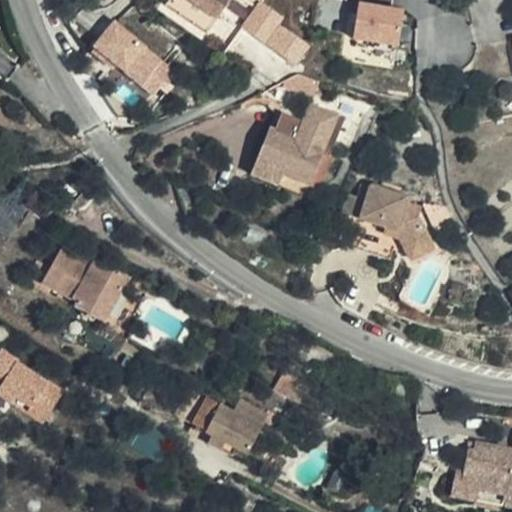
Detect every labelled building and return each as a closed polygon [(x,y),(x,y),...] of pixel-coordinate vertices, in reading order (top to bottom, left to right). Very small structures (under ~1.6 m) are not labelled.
[(202,32),(223,0),(166,0),(163,6),(202,32)] [(401,44),(403,5),(356,2),(354,42),(401,44)] [(304,48),(255,14),(244,31),(293,65),(304,48)] [(153,98),(178,68),(115,18),(91,47),(153,98)] [(327,95),(322,108),(329,111),(327,120),(353,128),(360,106),(327,95)] [(271,116),(250,164),(279,176),(277,181),(302,191),(318,154),(322,157),(326,146),(335,150),(340,138),(289,117),(290,113),(266,103),(263,113),(271,116)] [(329,111),(322,108),(320,118),(327,120),(329,111)] [(279,176),(250,164),(243,181),(271,192),(277,181),(279,176)] [(80,191),(61,175),(52,186),(72,202),(80,191)] [(420,216),(422,205),(405,201),(406,196),(371,189),(364,221),(397,228),(398,223),(410,226),(412,214),(420,216)] [(343,211),(358,215),(363,197),(348,193),(343,211)] [(78,309),(106,326),(122,335),(130,339),(148,307),(127,294),(135,279),(101,260),(95,268),(67,252),(47,285),(79,305),(78,309)] [(122,335),(106,326),(102,335),(117,343),(122,335)] [(0,350),(0,395),(49,420),(67,383),(0,350)] [(293,393),(301,379),(287,370),(278,384),(293,393)] [(412,391),(411,384),(406,379),(398,379),(392,382),(389,389),(390,396),(396,400),(403,401),(409,398),(412,391)] [(261,432),(236,418),(209,400),(193,426),(243,458),(261,432)] [(331,416),(314,406),(308,416),(325,426),(331,416)] [(240,410),(236,418),(261,432),(243,458),(243,460),(258,468),(279,434),(240,410)] [(511,446),(511,447),(475,439),(472,450),(465,449),(455,496),(500,505),(501,499),(511,501),(511,446)] [(419,499),(429,503),(431,498),(409,490),(408,494),(419,499)] [(426,510),(429,503),(419,499),(408,494),(405,502),(426,510)]
